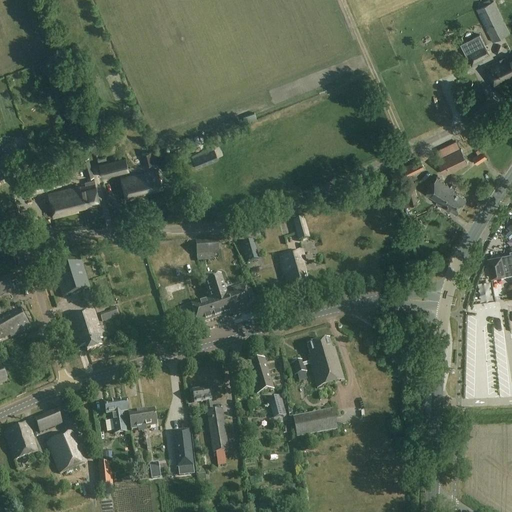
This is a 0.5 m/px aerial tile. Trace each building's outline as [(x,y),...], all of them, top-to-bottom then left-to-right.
[(510,34),(494,1),(477,10),(493,43),(510,34)] [(491,56),(486,46),(466,54),(472,67),(484,62),(483,60),(491,56)] [(511,76),(511,55),(486,68),(495,87),(510,80),(509,78),(511,76)] [(251,109),(253,115),(273,109),(271,103),(251,109)] [(150,152),(149,147),(141,149),(142,154),(140,155),(144,166),(155,163),(152,152),(150,152)] [(488,158),(482,148),(476,152),(483,162),(488,158)] [(219,160),(214,149),(192,159),(196,170),(219,160)] [(468,164),(461,149),(438,160),(445,175),(468,164)] [(130,172),(126,158),(99,164),(102,178),(130,172)] [(93,177),(88,159),(82,160),(87,179),(93,177)] [(414,175),(413,173),(424,168),(421,160),(404,168),(405,171),(401,172),(404,178),(408,176),(409,178),(414,175)] [(61,186),(57,171),(22,181),(26,196),(61,186)] [(163,189),(159,171),(135,176),(135,175),(121,179),(126,201),(140,197),(139,194),(163,189)] [(458,192),(437,178),(426,194),(438,201),(437,203),(446,209),(447,208),(456,214),(466,199),(457,193),(458,192)] [(100,204),(94,180),(85,182),(86,186),(71,189),(70,189),(48,194),(54,218),(78,212),(78,209),(100,204)] [(309,239),(304,219),(293,222),(299,241),(309,239)] [(511,223),(510,225),(510,226),(508,228),(511,231),(511,232),(511,250),(510,251),(511,255),(502,257),(502,256),(488,259),(492,279),(506,276),(505,271),(509,270),(508,264),(511,262),(511,223)] [(495,237),(492,243),(504,250),(507,245),(495,237)] [(219,260),(218,241),(196,242),(197,262),(219,260)] [(259,260),(253,241),(241,245),(248,264),(259,260)] [(305,264),(302,251),(279,258),(287,284),(290,283),(291,288),(308,284),(303,265),(305,264)] [(90,290),(81,262),(55,271),(63,298),(90,290)] [(226,290),(221,275),(204,281),(210,299),(191,305),(197,325),(232,314),(233,317),(252,311),(243,285),(226,290)] [(0,297),(13,291),(6,277),(0,279),(0,297)] [(29,328),(20,309),(6,316),(7,318),(0,321),(0,340),(10,336),(11,337),(29,328)] [(99,326),(94,311),(68,320),(77,350),(85,347),(87,352),(102,347),(100,340),(96,327),(99,326)] [(495,330),(502,369),(511,368),(505,329),(495,330)] [(332,349),(329,339),(307,346),(311,358),(308,359),(317,389),(344,381),(334,348),(332,349)] [(275,381),(286,378),(280,360),(270,363),(275,381)] [(273,390),(264,361),(248,366),(257,395),(273,390)] [(305,372),(302,361),(291,364),(294,375),(305,372)] [(217,461),(221,461),(222,466),(226,465),(225,456),(224,452),(228,451),(222,410),(212,411),(211,401),(212,401),(210,389),(192,391),(194,404),(206,402),(207,412),(213,454),(216,453),(216,456),(217,461)] [(285,416),(280,396),(268,400),(273,419),(285,416)] [(128,413),(126,401),(104,405),(106,416),(112,415),(115,435),(126,433),(123,413),(128,413)] [(63,425),(57,410),(34,419),(40,434),(63,425)] [(337,431),(333,410),(293,418),(297,439),(337,431)] [(141,413),(144,431),(146,431),(146,428),(156,427),(154,411),(141,413)] [(141,432),(144,431),(141,413),(128,415),(131,431),(141,429),(141,432)] [(38,452),(28,423),(5,432),(15,460),(38,452)] [(188,430),(173,432),(177,467),(193,465),(188,430)] [(85,464),(72,433),(46,444),(59,475),(85,464)] [(113,487),(112,464),(99,464),(100,488),(113,487)] [(149,467),(140,467),(141,481),(150,481),(149,467)]
